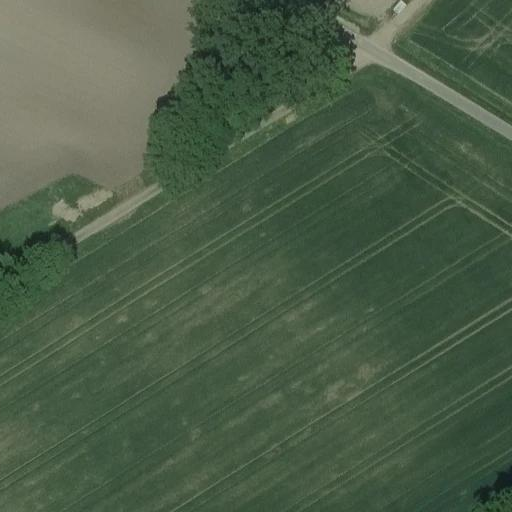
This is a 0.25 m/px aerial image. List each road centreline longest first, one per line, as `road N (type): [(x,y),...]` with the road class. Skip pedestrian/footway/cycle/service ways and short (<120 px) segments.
road 1 (track): [(370,49),(266,126),(0,288)]
road 2 (unclassified): [(270,0),(370,49),(511,137)]
